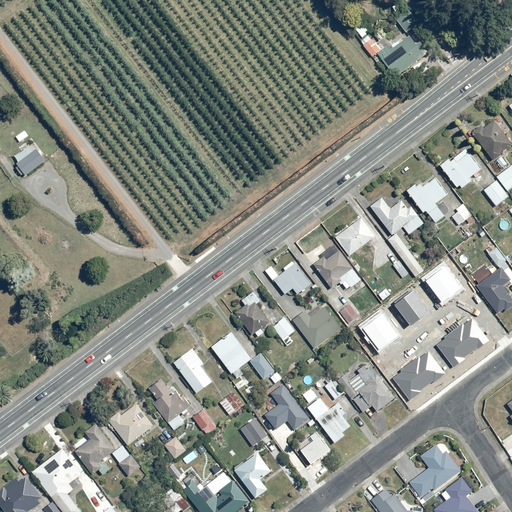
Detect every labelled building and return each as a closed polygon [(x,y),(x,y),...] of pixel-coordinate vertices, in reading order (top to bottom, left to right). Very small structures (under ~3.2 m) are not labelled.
[(409,7),(404,0),(402,0),(392,8),(398,15),(394,18),(406,33),(421,22),(409,7)] [(371,4),(361,3),(360,17),(370,17),(371,4)] [(361,24),(355,29),(362,39),(360,40),(372,56),(376,53),(395,78),(425,55),(410,36),(393,48),(384,37),(376,43),(361,24)] [(426,25),(415,33),(425,46),(436,38),(426,25)] [(484,121),(480,124),(470,131),(492,161),(495,159),(501,168),(506,164),(500,155),(511,146),(504,135),(511,131),(500,117),(487,126),(484,121)] [(46,160),(31,140),(20,148),(22,151),(12,158),(25,175),(46,160)] [(460,186),(462,188),(471,180),(469,178),(481,169),(465,149),(451,161),(449,159),(439,166),(457,188),(460,186)] [(511,164),(496,177),(510,195),(511,193),(511,164)] [(433,175),(420,184),(418,182),(406,191),(423,213),(426,211),(435,223),(444,216),(435,204),(447,194),(436,179),(433,175)] [(508,196),(496,180),(484,190),(496,206),(508,196)] [(420,249),(409,234),(423,223),(410,206),(408,208),(402,200),(390,209),(381,198),(370,207),(392,236),(387,240),(414,276),(423,269),(412,255),(420,249)] [(459,212),(452,217),(458,225),(466,219),(469,223),(474,219),(463,204),(456,209),(459,212)] [(375,236),(361,218),(335,238),(349,256),(375,236)] [(484,250),(488,255),(499,269),(476,286),(498,314),(511,302),(511,299),(502,286),(511,279),(505,271),(509,268),(504,262),(506,260),(497,248),(493,243),(484,250)] [(361,280),(339,251),(334,244),(321,254),(322,256),(313,264),(332,288),(341,281),(348,290),(361,280)] [(409,274),(399,260),(393,265),(403,278),(409,274)] [(311,284),(294,262),(278,274),(272,266),(266,271),(285,295),(293,288),(298,294),(311,284)] [(470,285),(455,266),(443,276),(457,294),(470,285)] [(235,314),(250,335),(254,333),(258,338),(265,333),(261,328),(269,322),(257,305),(261,302),(254,291),(242,300),(246,306),(235,314)] [(463,295),(459,298),(465,306),(463,307),(457,312),(452,305),(444,312),(455,325),(466,339),(486,324),(467,301),(463,295)] [(444,319),(430,300),(420,307),(435,326),(444,319)] [(359,316),(350,304),(339,311),(348,324),(359,316)] [(311,317),(306,310),(292,321),(314,349),(341,328),(324,307),(311,317)] [(295,331),(285,317),(273,326),(287,346),(293,342),(289,336),(295,331)] [(399,345),(407,338),(400,328),(391,335),(399,345)] [(440,335),(434,328),(414,345),(433,367),(455,347),(442,332),(440,335)] [(251,359),(231,332),(211,347),(231,374),(251,359)] [(407,342),(401,347),(404,351),(383,367),(398,386),(409,377),(405,372),(414,365),(406,353),(412,348),(407,342)] [(203,363),(192,349),(174,363),(196,393),(212,382),(200,365),(203,363)] [(274,371),(261,354),(250,361),(263,379),(274,371)] [(394,398),(365,359),(333,384),(331,381),(326,385),(325,386),(335,400),(346,391),(362,413),(372,405),(376,412),(394,398)] [(283,380),(277,372),(270,376),(276,385),(283,380)] [(191,411),(189,409),(193,406),(187,398),(184,400),(177,391),(175,392),(164,378),(151,388),(159,399),(155,402),(177,429),(186,421),(182,415),(185,413),(186,414),(191,411)] [(309,419),(283,384),(271,394),(279,404),(264,415),(275,430),(287,421),(294,430),(309,419)] [(303,398),(309,406),(307,407),(335,443),(344,436),(342,433),(350,426),(343,417),(325,394),(321,397),(315,389),(303,398)] [(243,405),(234,392),(220,402),(229,415),(243,405)] [(153,426),(134,401),(126,407),(109,420),(128,445),(153,426)] [(217,426),(204,409),(192,417),(206,435),(217,426)] [(268,435),(255,418),(240,428),(252,446),(268,435)] [(73,448),(75,451),(92,475),(99,470),(102,475),(110,469),(113,467),(108,459),(113,455),(129,476),(140,467),(122,444),(115,450),(101,430),(100,428),(73,448)] [(330,450),(317,433),(297,447),(310,464),(330,450)] [(177,438),(165,446),(174,460),(186,452),(177,438)] [(420,498),(432,489),(435,492),(461,473),(459,471),(460,471),(446,452),(443,454),(436,445),(420,456),(429,468),(408,483),(420,498)] [(81,474),(63,449),(32,472),(63,511),(81,511),(82,511),(68,493),(73,489),(69,483),(81,474)] [(270,471),(256,453),(234,470),(255,498),(266,490),(259,479),(270,471)] [(177,462),(166,468),(173,480),(184,473),(177,462)] [(217,474),(224,483),(211,492),(206,486),(202,489),(192,476),(180,485),(200,511),(234,511),(249,501),(233,480),(224,469),(217,474)] [(447,501),(432,511),(477,511),(478,511),(466,497),(476,489),(465,475),(441,494),(447,501)] [(28,511),(44,500),(26,477),(19,482),(16,478),(0,490),(0,505),(5,511),(28,511)] [(143,511),(178,511),(182,509),(184,511),(191,507),(175,487),(143,511)] [(426,511),(427,509),(417,508),(404,499),(400,503),(395,497),(394,498),(386,488),(371,500),(380,511),(426,511)] [(59,511),(52,502),(44,508),(47,511),(59,511)]
